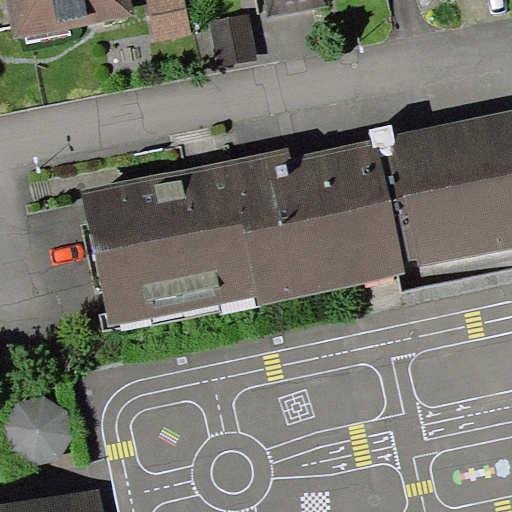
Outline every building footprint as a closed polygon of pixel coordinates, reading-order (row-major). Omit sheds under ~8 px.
[(7,0),(15,38),(26,36),(71,27),(134,15),(131,0),(7,0)] [(184,0),(148,0),(157,41),(191,34),(184,0)] [(266,0),(270,17),(330,5),(329,0),(266,0)] [(250,14),(211,21),(219,66),(259,59),(250,14)] [(72,34),(71,27),(26,36),(28,43),(72,34)] [(511,109),(291,156),(289,147),(82,190),(111,327),(258,296),(259,302),(511,249),(511,109)] [(45,394),(21,400),(5,424),(12,451),(36,463),(60,458),(74,435),(66,408),(45,394)] [(106,511),(102,489),(0,507),(0,511),(106,511)]
